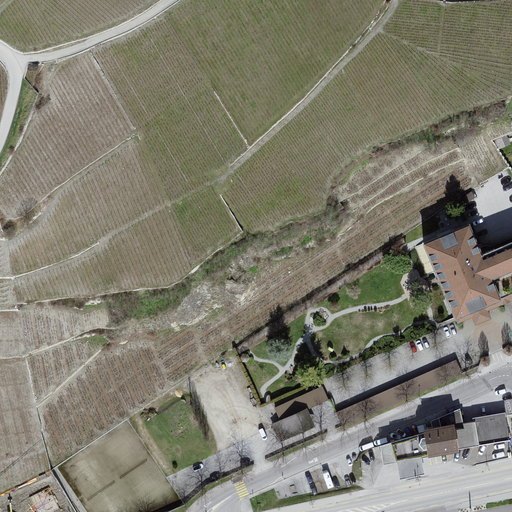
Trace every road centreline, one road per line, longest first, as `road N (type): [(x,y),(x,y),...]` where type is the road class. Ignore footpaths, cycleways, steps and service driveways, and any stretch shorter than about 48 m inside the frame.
road 1 (residential): [(208,511),(248,486),(496,376),(511,376)]
road 2 (track): [(390,0),(375,27),(311,91),(211,178)]
road 3 (unclassified): [(167,0),(77,48),(3,61)]
road 4 (primary): [(511,478),(354,511)]
